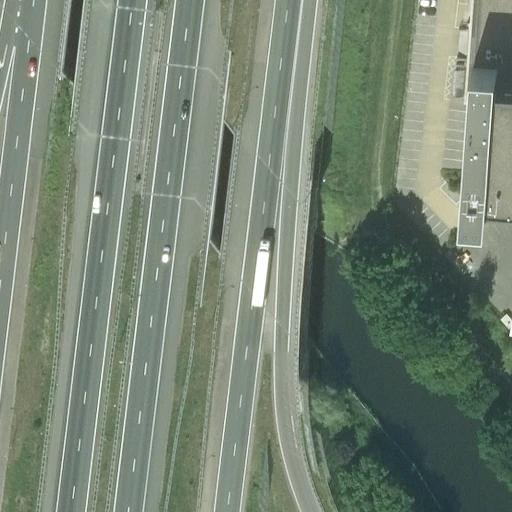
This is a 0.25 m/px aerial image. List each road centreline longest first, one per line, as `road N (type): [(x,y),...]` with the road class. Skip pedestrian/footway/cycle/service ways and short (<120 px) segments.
road 1 (trunk): [(308,511),(289,457),(280,377),(291,0)]
road 2 (trunk): [(225,511),(288,0)]
road 3 (motorway): [(128,511),(190,0)]
road 4 (motorway): [(131,0),(70,511)]
road 5 (trunk): [(27,49),(0,270)]
